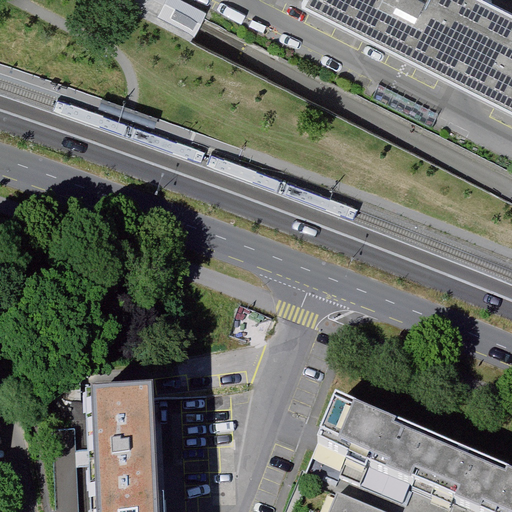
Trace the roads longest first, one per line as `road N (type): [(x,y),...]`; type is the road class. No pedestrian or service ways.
road 1 (primary): [(511,303),(0,113)]
road 2 (primary): [(0,160),(511,350)]
road 3 (residential): [(511,144),(242,4)]
